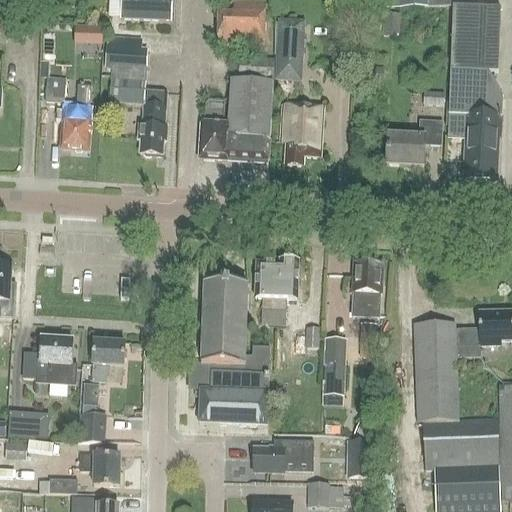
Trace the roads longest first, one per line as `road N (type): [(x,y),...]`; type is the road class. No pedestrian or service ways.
road 1 (secondary): [(162,209),(511,227)]
road 2 (residential): [(158,449),(162,209)]
road 3 (secondary): [(0,199),(162,209)]
